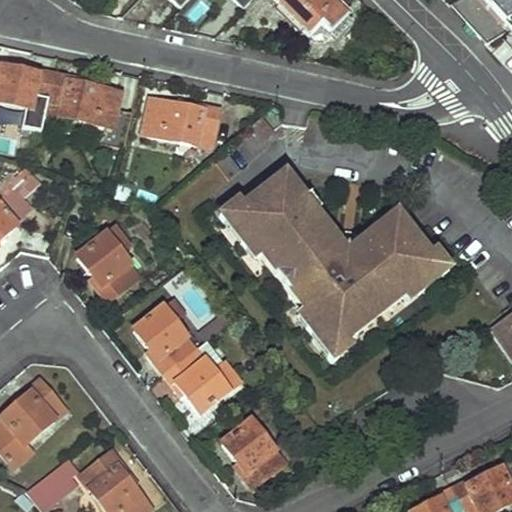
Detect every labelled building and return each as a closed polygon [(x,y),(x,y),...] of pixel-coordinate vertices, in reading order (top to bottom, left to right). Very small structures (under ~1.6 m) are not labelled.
[(180,13),(192,0),(167,0),(180,13)] [(347,18),(329,0),(274,0),(272,3),(310,39),(320,30),(330,39),(347,18)] [(511,0),(462,0),(451,7),(486,45),(506,33),(509,36),(511,39),(511,0)] [(330,39),(320,30),(310,39),(320,49),(330,39)] [(501,43),(511,53),(511,39),(509,36),(501,43)] [(0,107),(43,117),(51,77),(33,73),(32,77),(0,70),(0,107)] [(110,131),(117,96),(83,88),(83,84),(51,77),(43,117),(110,131)] [(210,151),(216,113),(186,106),(185,110),(147,102),(140,135),(210,151)] [(259,119),(250,128),(261,141),(270,133),(259,119)] [(22,175),(35,191),(39,187),(26,171),(22,175)] [(15,208),(35,191),(22,175),(1,194),(14,209),(15,208)] [(228,219),(259,259),(301,313),(332,353),(332,352),(401,299),(437,271),(436,270),(395,216),(361,242),(364,246),(352,256),(332,249),(322,236),(326,233),(283,177),(229,219),(228,219)] [(23,216),(15,208),(14,209),(1,194),(0,194),(0,213),(11,226),(23,216)] [(0,240),(13,228),(11,226),(0,213),(0,240)] [(253,263),(259,259),(228,219),(229,219),(224,213),(217,218),(253,263)] [(119,254),(127,247),(114,230),(79,259),(99,287),(95,290),(107,306),(138,280),(119,254)] [(437,271),(401,299),(405,305),(447,273),(442,266),(436,270),(437,271)] [(163,376),(194,352),(163,311),(135,333),(156,361),(153,363),(163,376)] [(301,313),(295,318),(330,363),(337,358),(332,352),(332,353),(301,313)] [(511,320),(494,332),(511,358),(511,357),(511,320)] [(238,385),(206,344),(194,352),(163,376),(172,391),(177,388),(199,416),(238,385)] [(21,449),(62,414),(37,383),(24,393),(27,398),(0,419),(0,452),(14,440),(21,449)] [(250,490),(282,465),(250,424),(222,445),(243,473),(240,477),(250,490)] [(0,457),(4,463),(21,449),(14,440),(0,452),(0,457)] [(107,511),(146,511),(147,511),(126,483),(129,480),(109,454),(80,477),(107,511)] [(64,482),(75,473),(68,461),(55,471),(64,482)] [(55,502),(71,491),(64,482),(55,471),(40,483),(55,502)] [(477,511),(496,511),(511,504),(511,496),(500,472),(468,488),(466,484),(451,492),(461,511),(470,511),(476,509),(477,511)] [(40,511),(43,511),(55,502),(40,483),(26,494),(40,511)] [(461,511),(451,492),(437,499),(437,503),(419,511),(461,511)]
